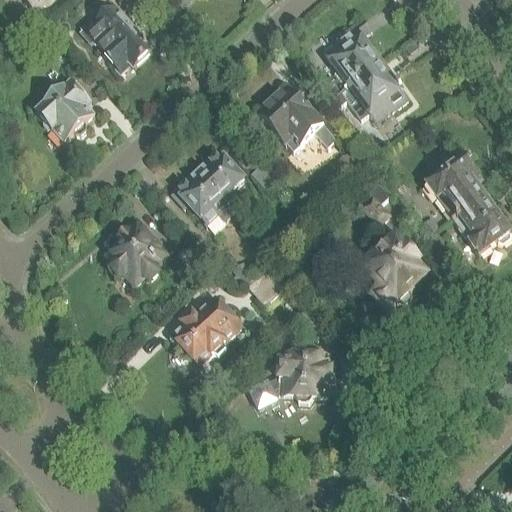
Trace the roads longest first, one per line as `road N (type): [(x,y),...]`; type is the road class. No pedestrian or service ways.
road 1 (residential): [(0,289),(30,240),(300,0)]
road 2 (residential): [(357,503),(152,479),(134,469)]
road 3 (tertiary): [(511,363),(357,503)]
road 4 (tertiary): [(387,511),(511,396)]
